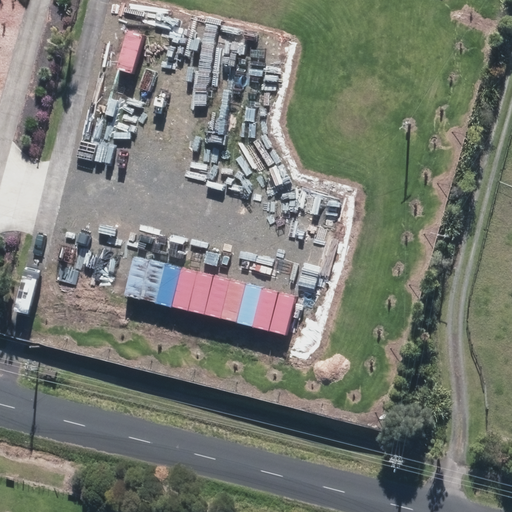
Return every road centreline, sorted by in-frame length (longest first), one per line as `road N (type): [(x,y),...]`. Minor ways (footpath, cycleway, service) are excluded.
road 1 (tertiary): [(423,511),(0,404)]
road 2 (track): [(444,511),(459,431),(451,328),(511,102)]
